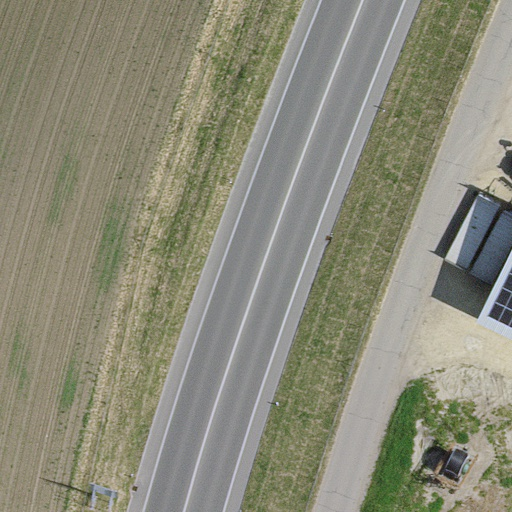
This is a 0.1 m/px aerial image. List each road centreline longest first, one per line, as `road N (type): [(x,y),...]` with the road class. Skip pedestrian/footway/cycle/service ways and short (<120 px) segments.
road 1 (trunk): [(363,0),(281,209),(183,511)]
road 2 (track): [(336,511),(418,248),(511,31)]
